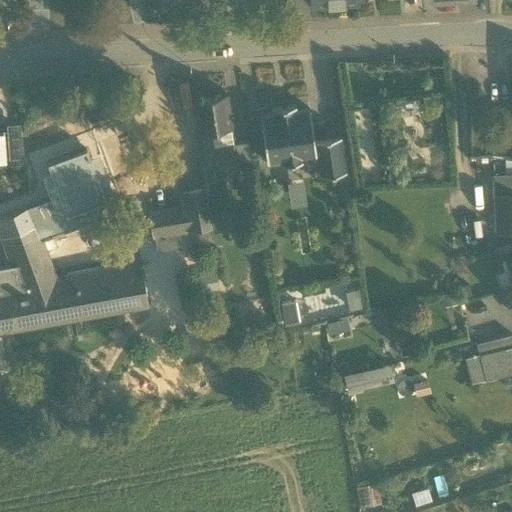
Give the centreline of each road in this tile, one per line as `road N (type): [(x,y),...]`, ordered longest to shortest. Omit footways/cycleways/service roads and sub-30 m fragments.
road 1 (tertiary): [(0,63),(511,39)]
road 2 (unknown): [(460,267),(446,39)]
